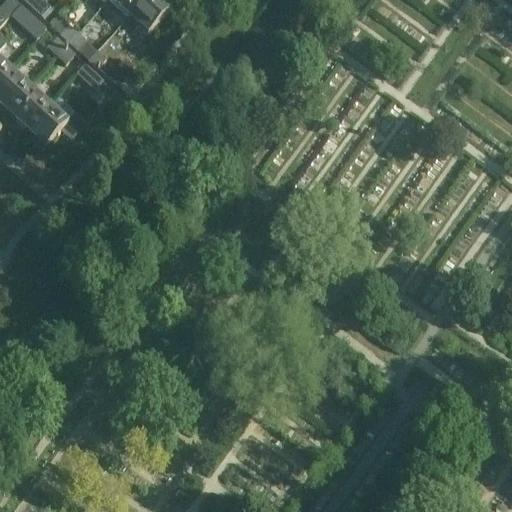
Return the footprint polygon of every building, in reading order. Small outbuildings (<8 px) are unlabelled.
[(9,0),(0,10),(0,29),(9,20),(19,9),(9,0)] [(40,21),(41,21),(49,12),(40,3),(43,0),(27,0),(23,5),(40,21)] [(111,0),(108,4),(127,22),(147,0),(111,0)] [(156,0),(147,0),(127,22),(146,40),(171,13),(156,0)] [(19,9),(9,20),(17,27),(27,16),(19,9)] [(68,48),(77,38),(68,29),(58,39),(68,48)] [(77,38),(68,48),(87,65),(96,55),(77,38)] [(56,42),(46,52),(56,61),(65,51),(56,42)] [(0,84),(10,74),(0,64),(0,52),(5,48),(0,43),(0,84)] [(65,51),(56,61),(65,69),(74,59),(65,51)] [(96,55),(87,65),(97,73),(106,63),(96,55)] [(106,82),(116,90),(134,71),(124,62),(106,82)] [(94,76),(84,68),(83,69),(80,66),(76,71),(78,73),(75,77),(94,94),(102,85),(94,76)] [(0,113),(4,117),(29,91),(10,74),(0,84),(0,113)] [(24,135),(48,109),(29,91),(4,117),(24,135)] [(48,109),(24,135),(43,153),(68,126),(48,109)]
